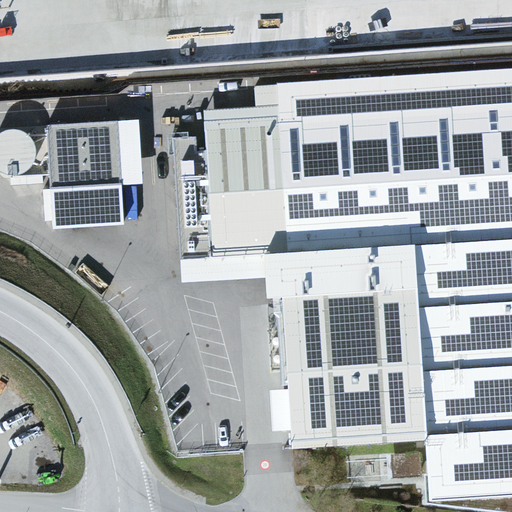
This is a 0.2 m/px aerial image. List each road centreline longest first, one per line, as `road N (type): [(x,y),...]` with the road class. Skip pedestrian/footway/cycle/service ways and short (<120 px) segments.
road 1 (motorway): [(0,49),(312,26),(481,0)]
road 2 (residential): [(0,299),(60,355),(112,458),(117,509)]
road 3 (motorway): [(0,10),(191,0)]
